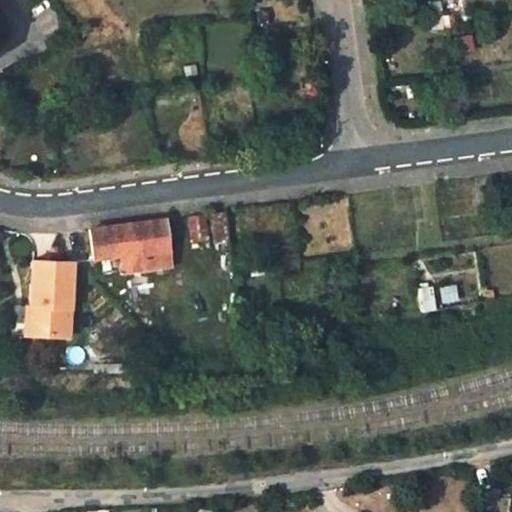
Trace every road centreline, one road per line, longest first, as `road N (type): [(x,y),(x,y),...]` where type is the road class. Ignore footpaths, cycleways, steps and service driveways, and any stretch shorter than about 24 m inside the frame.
road 1 (residential): [(0,503),(263,490),(511,446)]
road 2 (residential): [(0,198),(59,206),(353,166)]
road 3 (residential): [(353,166),(330,0)]
road 4 (residential): [(511,145),(353,166)]
